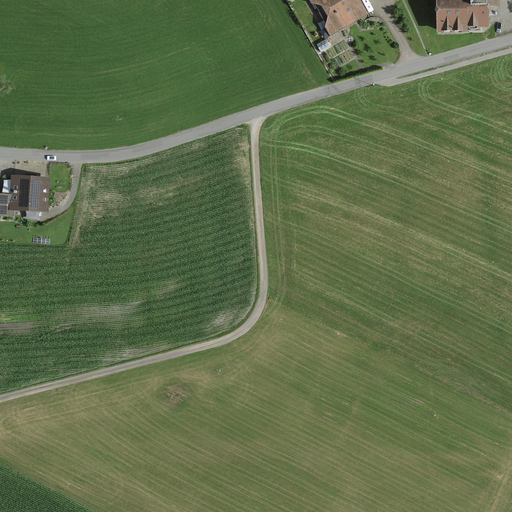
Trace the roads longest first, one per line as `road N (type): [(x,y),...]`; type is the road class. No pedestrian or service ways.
road 1 (unclassified): [(511,38),(144,149),(82,157),(0,152)]
road 2 (track): [(255,112),(266,292),(248,330),(225,343),(0,402)]
road 3 (track): [(511,51),(403,80),(380,76)]
